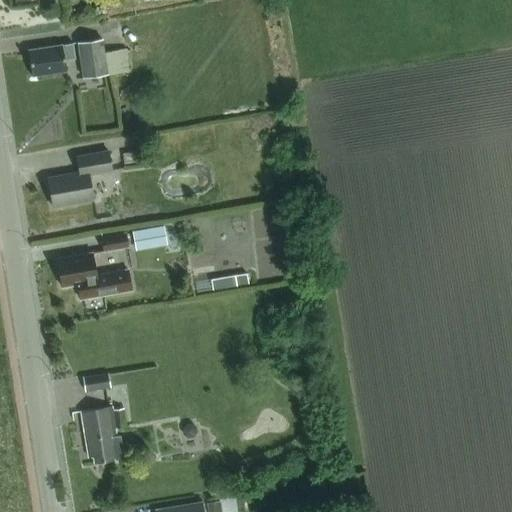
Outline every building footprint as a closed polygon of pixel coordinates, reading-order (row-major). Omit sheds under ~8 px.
[(102,37),(77,41),(84,77),(130,69),(126,47),(104,51),(102,37)] [(71,42),(61,44),(26,50),(30,74),(65,68),(64,59),(74,57),(71,42)] [(88,173),(111,169),(107,149),(76,155),(78,171),(47,176),(52,206),(92,199),(88,173)] [(141,151),(123,154),(125,164),(143,161),(141,151)] [(164,226),(133,231),(136,249),(167,244),(164,226)] [(125,232),(100,237),(103,252),(128,248),(125,232)] [(92,251),(56,257),(61,286),(77,283),(79,298),(123,291),(133,289),(129,269),(119,270),(96,274),(92,251)] [(228,277),(211,280),(213,290),(249,284),(247,274),(228,277)] [(211,280),(196,282),(197,292),(213,290),(211,280)] [(108,374),(82,378),(84,391),(110,387),(108,374)] [(93,462),(123,458),(119,434),(114,435),(110,407),(80,411),(86,456),(92,455),(93,462)] [(127,426),(124,408),(113,410),(116,428),(125,426),(127,426)] [(185,425),(182,429),(183,435),(188,438),(194,437),(197,432),(196,426),(191,423),(185,425)] [(204,511),(203,501),(156,509),(156,511),(204,511)] [(220,511),(219,501),(206,503),(207,511),(220,511)]
